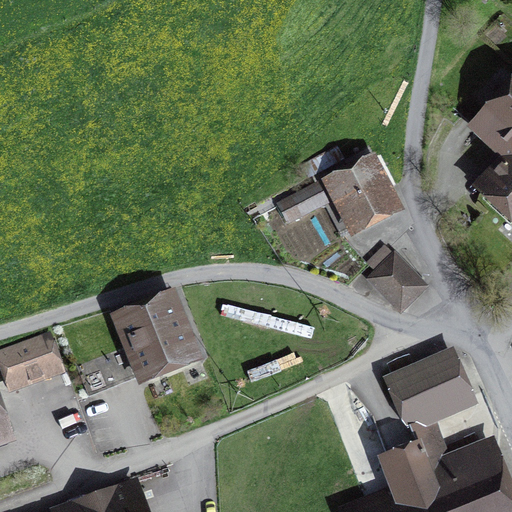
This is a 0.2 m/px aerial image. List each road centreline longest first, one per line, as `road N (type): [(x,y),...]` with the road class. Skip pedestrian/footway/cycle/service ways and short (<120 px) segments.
road 1 (residential): [(2,511),(170,450),(355,367),(406,324)]
road 2 (residential): [(406,324),(289,276),(223,270),(160,281),(0,332)]
road 3 (unclassified): [(476,347),(426,241),(412,184),(432,0)]
